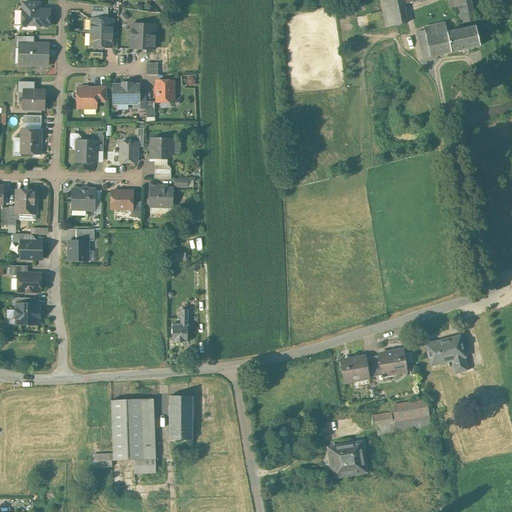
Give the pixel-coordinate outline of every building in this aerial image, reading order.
[(398,0),(379,0),(385,27),(403,24),(399,5),(398,0)] [(470,0),(449,0),(451,9),(457,8),(460,23),(474,21),(470,0)] [(38,10),(22,10),(22,26),(49,27),(49,11),(38,10)] [(112,20),(92,19),(91,33),(112,33),(112,20)] [(475,26),(447,32),(445,22),(424,27),(425,30),(417,32),(423,59),(480,46),(475,26)] [(156,25),(132,24),(131,30),(129,32),(129,36),(131,38),(130,48),(154,49),(156,25)] [(112,33),(91,33),(91,47),(112,48),(112,33)] [(34,36),(16,37),(16,49),(20,49),(20,44),(34,44),(34,36)] [(34,44),(20,44),(20,49),(20,53),(22,53),(21,64),(19,64),(19,65),(47,66),(48,45),(34,44)] [(158,63),(146,63),(146,75),(158,75),(158,63)] [(35,82),(18,81),(17,93),(24,94),(24,90),(34,91),(35,82)] [(174,81),(156,81),(157,102),(174,102),(174,81)] [(132,85),(132,83),(123,83),(123,85),(114,85),(114,96),(116,96),(116,103),(134,103),(134,109),(139,109),(139,102),(139,101),(139,85),(132,85)] [(107,88),(95,88),(95,89),(96,89),(96,101),(107,101),(107,88)] [(95,89),(77,89),(77,91),(76,91),(73,93),(73,97),(76,99),(78,99),(78,108),(96,108),(96,101),(96,89),(95,89)] [(34,91),(24,90),(24,94),(23,109),(44,110),(44,91),(34,91)] [(155,117),(155,101),(147,101),(147,102),(147,109),(147,117),(155,117)] [(42,116),(24,115),(23,123),(41,124),(42,116)] [(41,130),(22,130),(21,153),(40,154),(41,130)] [(104,135),(94,135),(93,141),(96,141),(96,151),(103,152),(104,135)] [(172,139),(159,139),(157,137),(154,137),(152,139),(152,146),(148,149),(151,153),(151,158),(168,158),(168,155),(172,151),(172,139)] [(93,141),(77,141),(77,162),(96,162),(96,151),(96,141),(93,141)] [(138,143),(121,142),(121,162),(137,162),(137,147),(138,143)] [(167,164),(155,164),(155,178),(171,178),(171,168),(167,164)] [(188,179),(175,179),(175,187),(188,187),(188,179)] [(166,186),(163,186),(161,188),(151,188),(151,197),(148,200),(148,203),(150,206),(172,206),(173,200),(175,198),(175,195),(173,193),(173,189),(168,188),(166,186)] [(89,190),(85,187),(82,190),(81,190),(73,190),(72,209),(94,209),(95,190),(89,190)] [(36,191),(17,190),(16,207),(16,213),(20,213),(35,214),(36,204),(39,201),(39,197),(36,194),(36,191)] [(133,191),(112,191),(111,209),(132,209),(133,209),(133,201),(133,191)] [(142,202),(133,201),(133,209),(132,209),(132,217),(141,218),(142,202)] [(16,207),(9,206),(9,208),(8,220),(20,220),(20,213),(16,213),(16,207)] [(94,230),(76,230),(76,241),(88,241),(94,241),(94,230)] [(42,242),(21,241),(21,258),(41,259),(42,242)] [(76,241),(69,241),(69,261),(88,261),(88,241),(76,241)] [(27,266),(9,266),(9,275),(18,276),(18,273),(27,273),(27,266)] [(41,275),(33,275),(31,274),(27,273),(18,273),(18,276),(18,292),(40,292),(41,275)] [(17,304),(17,310),(16,310),(15,318),(19,318),(19,324),(38,325),(38,318),(40,318),(40,311),(39,311),(39,304),(32,304),(17,304)] [(188,310),(181,310),(181,325),(172,325),(172,342),(187,342),(188,325),(188,310)] [(460,337),(442,341),(442,342),(435,344),(435,343),(426,345),(431,365),(432,365),(431,362),(446,359),(447,361),(451,360),(455,374),(461,373),(467,371),(467,370),(464,357),(465,357),(460,337)] [(403,351),(377,355),(378,356),(381,376),(382,376),(382,374),(397,371),(397,373),(407,372),(403,351)] [(378,356),(372,357),(375,377),(381,376),(378,356)] [(366,357),(340,361),(344,382),(353,381),(353,379),(368,376),(368,378),(369,378),(366,358),(366,357)] [(372,357),(366,358),(369,378),(375,377),(372,357)] [(511,359),(474,369),(484,407),(484,408),(511,401),(511,359)] [(474,368),(467,370),(467,371),(461,373),(468,402),(475,400),(477,409),(484,407),(474,369),(474,368)] [(192,396),(169,396),(169,423),(192,423),(192,396)] [(153,399),(110,401),(113,454),(113,461),(133,460),(155,459),(153,399)] [(426,399),(391,405),(394,422),(429,416),(426,399)] [(391,413),(371,417),(373,426),(375,426),(393,423),(392,422),(391,413)] [(393,423),(375,426),(377,436),(432,426),(431,418),(429,418),(429,416),(394,422),(392,422),(393,423)] [(192,423),(169,423),(169,440),(192,440),(192,423)] [(361,442),(330,448),(332,457),(329,457),(331,469),(334,469),(336,478),(337,477),(338,483),(366,478),(365,472),(366,472),(361,442)] [(155,459),(133,460),(134,474),(156,473),(155,459)]
